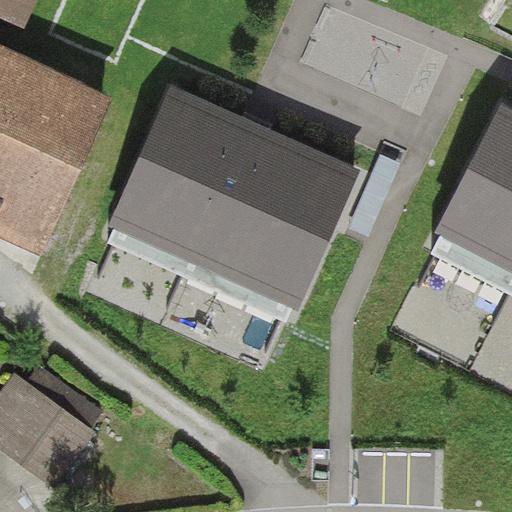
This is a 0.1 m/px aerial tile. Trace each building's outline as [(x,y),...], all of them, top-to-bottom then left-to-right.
[(0,0),(0,22),(25,34),(40,0),(0,0)] [(0,243),(41,263),(115,108),(0,53),(0,243)] [(108,249),(287,327),(294,312),(301,315),(361,176),(255,130),(169,92),(109,229),(116,232),(108,249)] [(511,120),(503,115),(439,239),(444,241),(433,263),(511,303),(511,120)] [(13,373),(0,391),(0,450),(57,491),(96,436),(87,429),(101,410),(40,366),(28,383),(13,373)]
